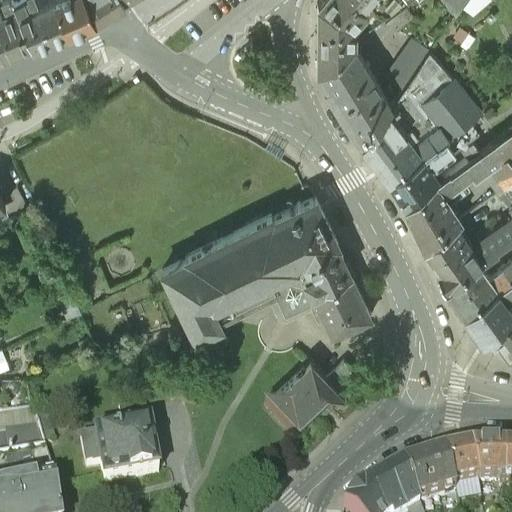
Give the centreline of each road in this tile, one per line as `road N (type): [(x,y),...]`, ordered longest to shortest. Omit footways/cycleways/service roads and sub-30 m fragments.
road 1 (tertiary): [(417,370),(416,322),(404,292),(312,141)]
road 2 (track): [(262,348),(215,430),(201,474),(180,494)]
road 3 (tertiary): [(297,511),(312,487),(412,391)]
road 4 (tertiary): [(312,141),(178,77)]
road 5 (residential): [(312,141),(286,43),(285,0)]
road 6 (unclassified): [(122,30),(0,85)]
